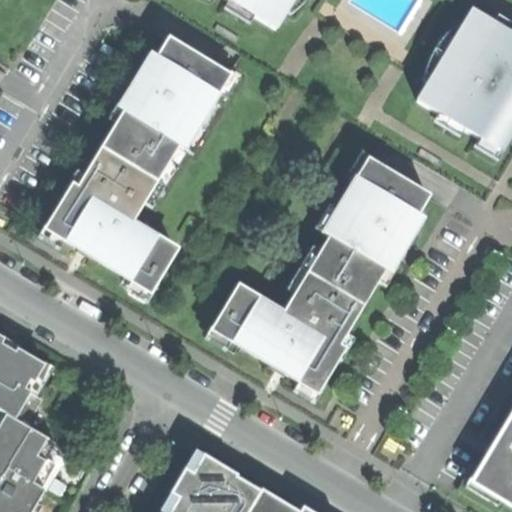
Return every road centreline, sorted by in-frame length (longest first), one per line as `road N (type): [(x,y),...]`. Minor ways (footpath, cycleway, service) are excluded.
road 1 (residential): [(375,511),(174,391)]
road 2 (residential): [(174,391),(0,285)]
road 3 (residential): [(174,391),(101,511)]
